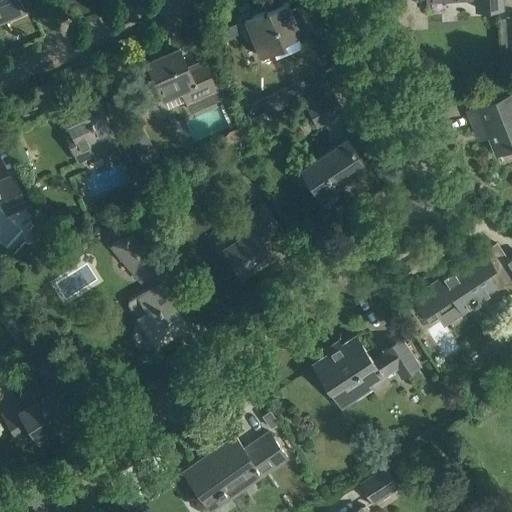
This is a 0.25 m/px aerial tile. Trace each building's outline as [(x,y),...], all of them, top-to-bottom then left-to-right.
[(20,0),(0,0),(0,18),(24,9),(20,0)] [(260,0),(249,5),(254,15),(245,19),(260,56),(286,45),(284,41),(308,31),(298,6),(290,10),(286,1),(279,4),(277,0),(260,0)] [(163,97),(181,89),(190,109),(227,94),(215,65),(207,68),(203,60),(187,67),(179,48),(147,62),(163,97)] [(298,84),(261,102),(271,123),(307,104),(298,84)] [(435,88),(416,94),(420,108),(439,102),(435,88)] [(107,148),(104,141),(114,136),(95,92),(62,107),(74,134),(68,137),(78,161),(107,148)] [(342,111),(332,92),(308,105),(319,124),(342,111)] [(511,92),(466,110),(475,133),(480,131),(482,137),(488,135),(495,153),(511,146),(511,92)] [(229,133),(232,141),(252,133),(249,124),(229,133)] [(28,159),(18,136),(5,142),(15,165),(28,159)] [(324,202),(341,191),(336,184),(364,165),(347,139),(303,168),(324,202)] [(154,185),(133,142),(121,147),(137,184),(132,186),(136,194),(154,185)] [(13,175),(0,180),(0,196),(2,202),(11,209),(25,203),(13,175)] [(244,234),(224,247),(231,257),(241,274),(273,254),(262,237),(267,234),(268,236),(280,228),(270,211),(264,202),(245,213),(235,220),(244,234)] [(26,207),(34,225),(42,221),(33,204),(26,207)] [(140,317),(156,342),(186,323),(165,290),(177,283),(131,227),(111,243),(123,258),(127,254),(154,287),(148,291),(144,290),(128,300),(127,304),(136,317),(140,317)] [(425,289),(412,297),(423,314),(424,313),(429,322),(437,316),(441,322),(443,325),(444,325),(462,313),(472,307),(474,305),(478,311),(484,312),(495,306),(496,300),(502,301),(511,294),(511,256),(509,259),(504,252),(497,240),(483,250),(484,250),(425,289)] [(328,353),(313,363),(324,379),(335,395),(342,406),(369,388),(366,384),(371,381),(373,385),(381,379),(379,376),(395,365),(402,376),(406,373),(416,366),(418,365),(412,355),(401,338),(384,349),(386,352),(372,360),(356,335),(342,344),(328,353)] [(68,366),(42,336),(23,352),(46,379),(12,401),(14,404),(2,412),(19,439),(32,430),(38,439),(77,414),(67,400),(83,389),(68,366)] [(225,490),(248,473),(253,480),(287,456),(272,435),(247,453),(235,435),(184,471),(206,503),(219,494),(220,495),(226,491),(225,490)] [(160,441),(150,448),(152,452),(162,445),(160,441)] [(396,485),(385,467),(361,482),(373,501),(396,485)]
